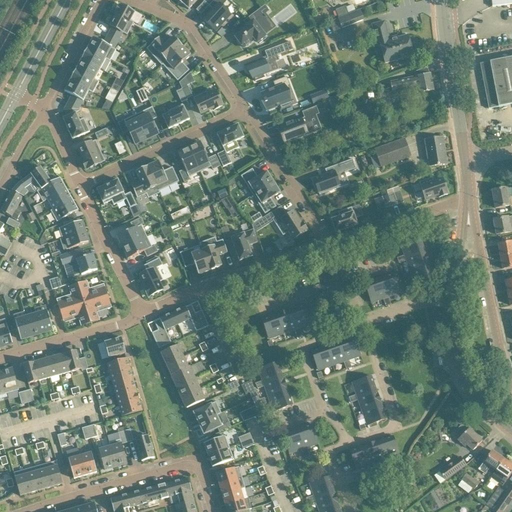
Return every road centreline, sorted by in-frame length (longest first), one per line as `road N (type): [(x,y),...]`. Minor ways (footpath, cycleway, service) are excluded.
road 1 (residential): [(213,511),(201,474),(184,465),(25,511)]
road 2 (residential): [(330,244),(142,314)]
road 3 (residential): [(511,388),(468,206)]
road 4 (residential): [(80,186),(246,109)]
road 5 (residential): [(246,109),(193,27),(131,0)]
road 6 (residential): [(464,161),(441,0)]
road 7 (residential): [(348,443),(397,426),(361,323)]
road 8 (residential): [(330,244),(246,109)]
road 9 (residential): [(454,302),(460,373),(511,432)]
road 10 (residential): [(142,314),(0,358)]
road 11 (residential): [(468,199),(330,244)]
road 12 (residential): [(80,186),(142,314)]
road 13 (residential): [(101,0),(44,110)]
